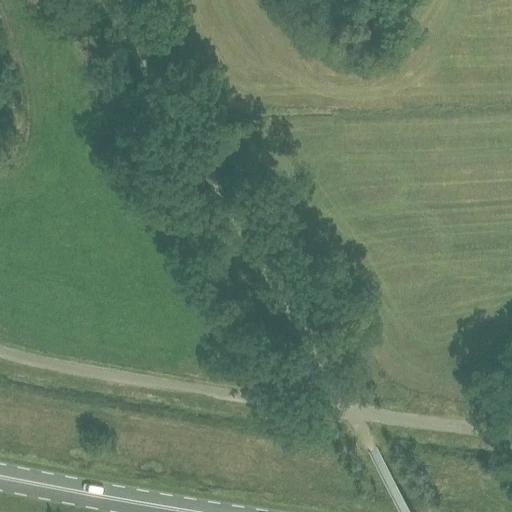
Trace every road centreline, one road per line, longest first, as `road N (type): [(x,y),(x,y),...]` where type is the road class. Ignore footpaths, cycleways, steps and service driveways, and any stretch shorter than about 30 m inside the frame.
road 1 (unclassified): [(351,404),(106,0)]
road 2 (primary): [(0,478),(195,511)]
road 3 (unclassified): [(351,404),(400,420),(511,432)]
